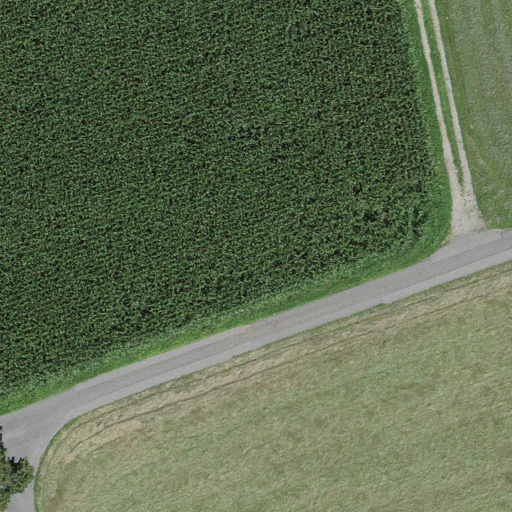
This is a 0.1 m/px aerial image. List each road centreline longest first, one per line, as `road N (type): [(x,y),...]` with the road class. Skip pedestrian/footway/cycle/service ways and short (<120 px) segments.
road 1 (track): [(511,242),(0,437)]
road 2 (track): [(421,0),(470,258)]
